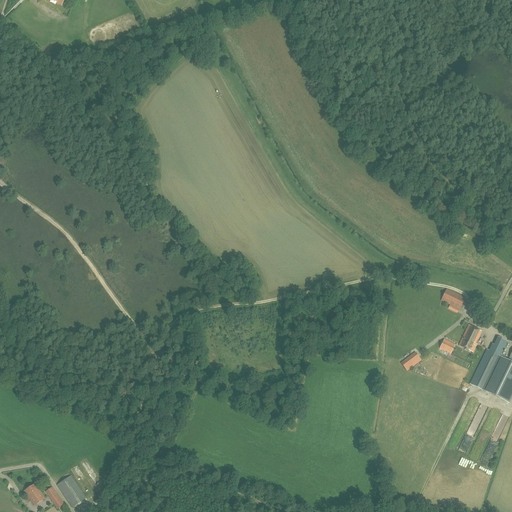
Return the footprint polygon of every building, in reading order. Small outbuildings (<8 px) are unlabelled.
[(447,289),(441,301),(459,309),(464,298),(447,289)] [(459,346),(473,353),(477,344),(475,344),(481,331),(469,325),(459,346)] [(491,352),(487,350),(470,384),(485,391),(502,357),(501,357),(508,342),(498,337),(491,352)] [(440,349),(450,354),(455,345),(444,339),(440,349)] [(415,353),(401,363),(407,371),(421,360),(415,353)] [(485,391),(509,402),(511,396),(511,362),(501,358),(485,391)] [(475,441),(484,418),(477,416),(469,439),(475,441)] [(486,454),(482,463),(488,466),(492,457),(486,454)] [(86,498),(71,476),(57,485),(72,507),(86,498)] [(35,505),(45,498),(35,484),(25,491),(35,505)] [(64,504),(52,487),(46,491),(58,508),(64,504)]
